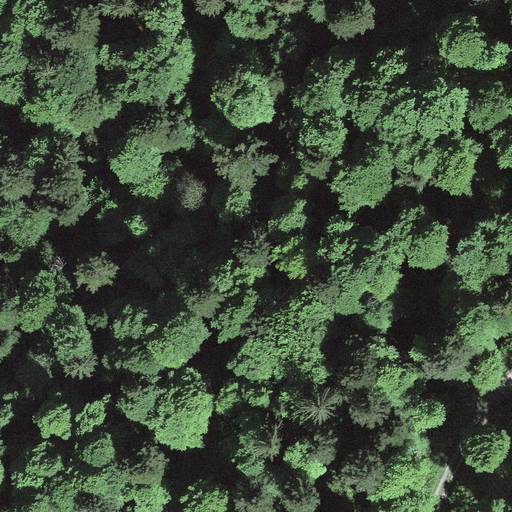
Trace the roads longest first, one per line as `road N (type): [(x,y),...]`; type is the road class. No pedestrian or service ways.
road 1 (track): [(0,375),(51,317),(232,180),(291,95),(391,0)]
road 2 (track): [(511,380),(428,511)]
